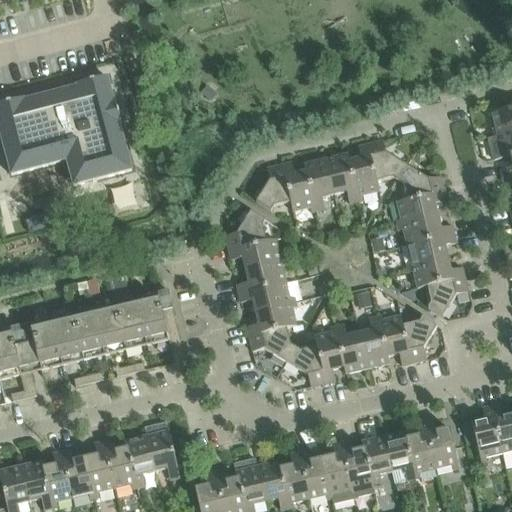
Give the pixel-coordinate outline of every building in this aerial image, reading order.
[(23,101),(0,107),(0,134),(11,177),(67,162),(73,188),(132,173),(119,125),(121,125),(107,79),(77,87),(77,89),(24,103),(23,101)] [(509,112),(492,116),(497,138),(511,134),(511,103),(507,104),(509,112)] [(511,134),(497,138),(489,140),(494,163),(510,159),(509,158),(511,157),(511,134)] [(400,185),(398,184),(407,169),(385,155),(383,144),(367,147),(376,185),(377,185),(393,181),(396,183),(393,188),(397,189),(400,185)] [(379,194),(377,185),(376,185),(367,147),(358,150),(361,161),(350,164),(349,164),(358,204),(363,203),(362,198),(379,194)] [(349,164),(350,164),(348,157),(326,162),(334,198),(346,195),(349,206),(358,204),(349,164)] [(511,168),(511,169),(501,173),(503,181),(511,179),(511,157),(509,158),(510,159),(511,168)] [(325,212),(322,201),(334,198),(326,162),(304,167),(306,174),(307,174),(316,214),(325,212)] [(292,165),(283,167),(292,205),(291,205),(293,215),(310,211),(311,215),(316,214),(307,174),(306,174),(294,177),(292,165)] [(283,167),(267,171),(270,183),(256,205),(271,214),(274,209),(291,205),(292,205),(283,167)] [(407,169),(398,184),(400,185),(403,187),(407,203),(407,204),(444,195),(441,179),(429,182),(407,169)] [(511,179),(503,181),(505,190),(511,188),(511,179)] [(438,219),(435,207),(446,204),(444,195),(407,204),(407,203),(397,205),(401,223),(396,224),(397,229),(438,219)] [(266,245),(262,228),(265,223),(251,214),(237,236),(225,239),(229,255),(266,246),(266,245)] [(26,224),(29,235),(45,231),(42,219),(26,224)] [(454,237),(452,228),(441,231),(438,219),(397,229),(399,233),(403,232),(407,248),(454,237)] [(448,261),(445,249),(457,246),(454,237),(407,248),(403,250),(408,271),(448,261)] [(381,240),(370,243),(372,255),(384,253),(381,240)] [(266,246),(229,255),(231,264),(243,261),(246,273),(286,263),(285,259),(280,260),(276,242),(266,245),(266,246)] [(427,288),(464,279),(462,270),(451,273),(448,261),(408,271),(409,275),(413,274),(418,292),(427,289),(427,288)] [(286,263),(246,273),(249,285),(237,288),(239,297),(286,286),(282,269),(287,268),(286,263)] [(315,266),(307,268),(310,277),(318,275),(315,266)] [(431,306),(428,311),(443,320),(457,298),(468,295),(464,279),(427,288),(427,289),(431,306)] [(119,282),(112,284),(114,292),(115,291),(117,302),(128,300),(125,284),(120,285),(119,282)] [(86,285),(77,287),(79,298),(89,295),(86,285)] [(286,286),(239,297),(241,306),(253,303),(256,315),(296,305),(295,301),(290,302),(286,286)] [(169,293),(0,333),(0,382),(21,378),(25,394),(27,401),(37,399),(32,375),(169,343),(174,366),(185,363),(169,293)] [(368,295),(356,298),(359,309),(371,306),(368,295)] [(259,327),(247,330),(249,339),(286,330),(287,331),(296,329),(292,311),(297,310),(296,305),(256,315),(259,327)] [(382,319),(377,320),(387,360),(388,360),(399,357),(402,369),(411,367),(402,329),(403,329),(401,319),(383,323),(382,319)] [(371,333),(359,336),(368,372),(390,367),(388,360),(387,360),(377,320),(369,322),(371,333)] [(403,329),(402,329),(411,367),(426,363),(424,351),(437,329),(422,320),(419,325),(403,329)] [(344,328),(335,330),(345,370),(344,370),(345,377),(368,372),(359,336),(347,339),(344,328)] [(286,330),(249,339),(253,355),(265,352),(286,365),(295,350),(294,349),(291,347),(287,331),(286,330)] [(332,336),(314,340),(316,349),(318,349),(327,386),(335,384),(333,373),(344,370),(345,370),(335,330),(331,331),(332,336)] [(295,350),(286,365),(308,378),(311,390),(327,386),(318,349),(316,349),(300,353),(297,351),(300,347),(297,345),(294,349),(295,350)] [(143,366),(130,369),(131,376),(145,373),(143,366)] [(130,369),(116,372),(117,380),(131,376),(130,369)] [(102,376),(88,379),(90,386),(103,383),(102,376)] [(88,379),(74,382),(76,390),(90,386),(88,379)] [(25,394),(11,397),(13,404),(27,401),(25,394)] [(500,407),(491,409),(502,456),(511,453),(511,416),(503,419),(500,407)] [(485,423),(472,426),(481,466),(487,465),(486,460),(502,456),(491,409),(482,411),(485,423)] [(424,425),(436,472),(452,468),(453,473),(459,471),(449,431),(436,434),(433,423),(424,425)] [(147,439),(155,474),(167,471),(170,483),(180,481),(167,425),(145,431),(147,439)] [(424,425),(416,427),(418,439),(408,441),(406,441),(416,482),(420,480),(419,476),(436,472),(424,425)] [(406,441),(408,441),(406,434),(384,440),(392,475),(395,486),(407,484),(416,482),(406,441)] [(143,477),(155,474),(147,439),(125,444),(126,451),(127,451),(137,491),(146,489),(143,477)] [(384,440),(361,445),(363,452),(364,451),(374,492),(383,490),(380,478),(392,475),(384,440)] [(112,442),(104,444),(115,491),(131,487),(132,492),(137,491),(127,451),(126,451),(115,454),(112,442)] [(364,451),(363,452),(352,454),(349,443),(341,445),(354,501),(375,496),(374,492),(364,451)] [(98,458),(85,461),(95,501),(100,500),(99,495),(115,491),(104,444),(95,446),(98,458)] [(334,459),(322,461),(332,502),(333,508),(354,503),(354,501),(341,445),(332,447),(334,459)] [(95,501),(85,461),(73,464),(70,452),(62,454),(73,501),(89,497),(90,502),(95,501)] [(332,502),(322,461),(310,464),(307,453),(298,455),(310,502),(326,498),(327,503),(332,502)] [(57,505),(73,501),(62,454),(53,456),(56,468),(44,471),(43,471),(53,511),(58,510),(57,505)] [(290,457),(293,469),(281,471),(280,471),(290,511),(294,510),(293,506),(310,502),(298,455),(290,457)] [(255,461),(233,466),(237,482),(238,481),(245,511),(254,511),(254,508),(266,505),(258,469),(255,461)] [(43,471),(44,471),(43,464),(21,469),(29,504),(41,502),(43,511),(49,511),(53,511),(43,471)] [(288,511),(290,511),(280,471),(281,471),(280,464),(258,469),(266,505),(278,502),(280,511),(288,511)] [(17,511),(17,507),(29,504),(21,469),(0,473),(0,480),(7,511),(17,511)] [(245,511),(238,481),(237,482),(226,484),(223,473),(214,475),(223,511),(245,511)] [(223,511),(214,475),(206,477),(208,489),(195,492),(199,511),(223,511)]
